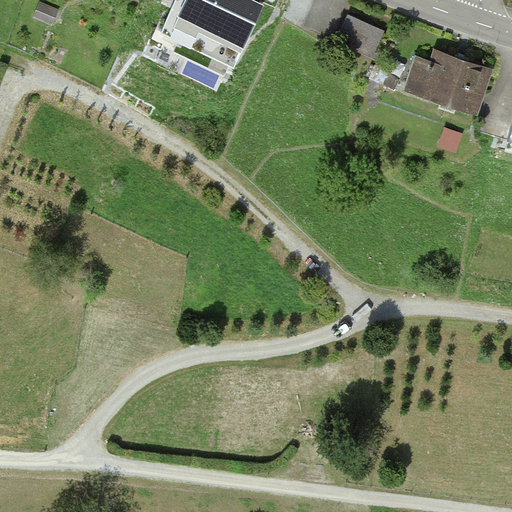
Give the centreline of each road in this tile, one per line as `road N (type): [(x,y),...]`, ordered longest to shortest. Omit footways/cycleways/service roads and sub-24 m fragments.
road 1 (track): [(86,466),(142,385),(194,360),(316,345),(414,308),(511,325)]
road 2 (track): [(0,464),(86,466),(473,511)]
road 3 (track): [(37,88),(176,154),(292,230),(380,318)]
